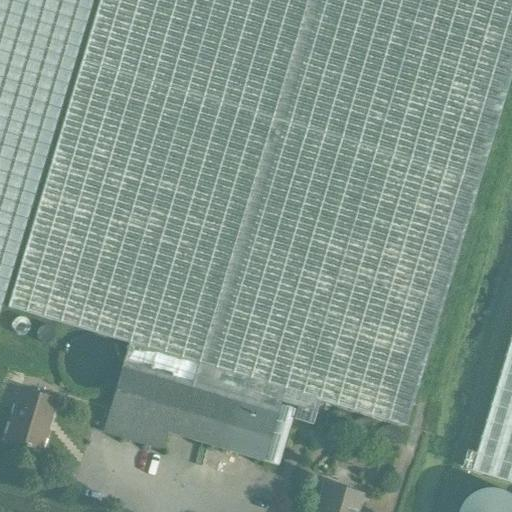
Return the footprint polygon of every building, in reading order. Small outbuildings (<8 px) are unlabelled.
[(0,0),(0,310),(93,0),(0,0)] [(121,368),(278,416),(282,404),(298,409),(294,421),(313,426),(320,404),(404,430),(511,73),(511,0),(99,0),(7,307),(129,343),(121,368)] [(511,350),(476,470),(511,482),(511,350)] [(264,465),(278,416),(121,368),(102,432),(162,450),(167,433),(264,465)] [(40,450),(55,400),(20,390),(5,440),(40,450)] [(355,511),(360,497),(324,486),(319,505),(323,506),(320,511),(355,511)]
